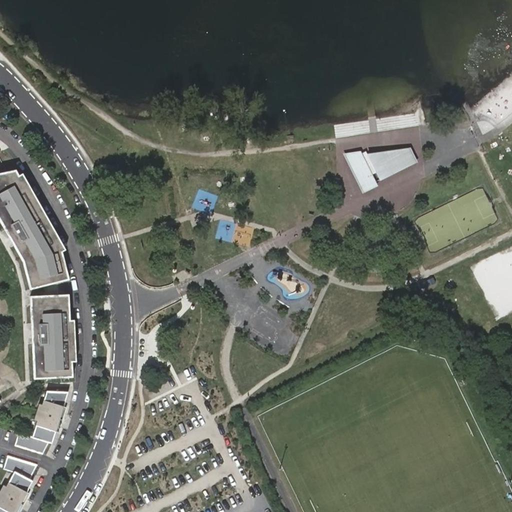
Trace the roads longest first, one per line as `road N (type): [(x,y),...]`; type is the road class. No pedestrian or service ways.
road 1 (tertiary): [(70,511),(113,417),(123,335),(116,271),(77,169),(0,77)]
road 2 (residential): [(32,511),(75,419),(89,335),(67,228),(0,132)]
